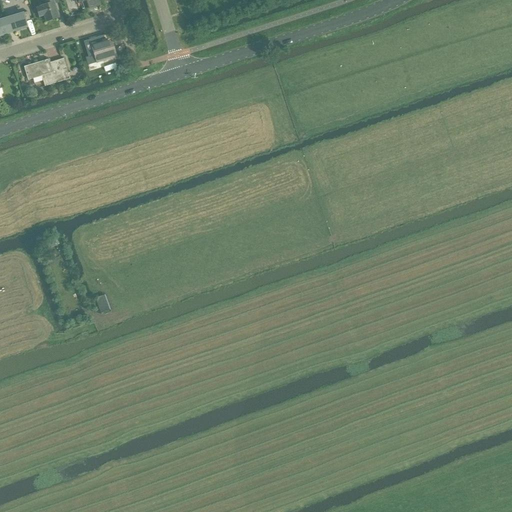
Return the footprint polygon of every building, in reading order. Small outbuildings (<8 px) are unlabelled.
[(55,5),(60,3),(58,0),(44,0),(46,5),(41,6),(42,7),(37,9),(39,17),(44,16),(46,22),(59,18),(55,5)] [(98,0),(76,0),(78,3),(83,2),(85,10),(100,5),(98,0)] [(25,21),(30,20),(28,12),(5,19),(10,33),(27,28),(25,21)] [(0,35),(10,33),(5,19),(0,20),(0,35)] [(105,36),(84,42),(89,57),(89,58),(94,56),(97,63),(97,64),(103,62),(102,60),(115,56),(110,41),(107,42),(105,36)] [(48,60),(24,67),(28,81),(41,76),(45,87),(69,79),(63,59),(50,63),(48,60)]
